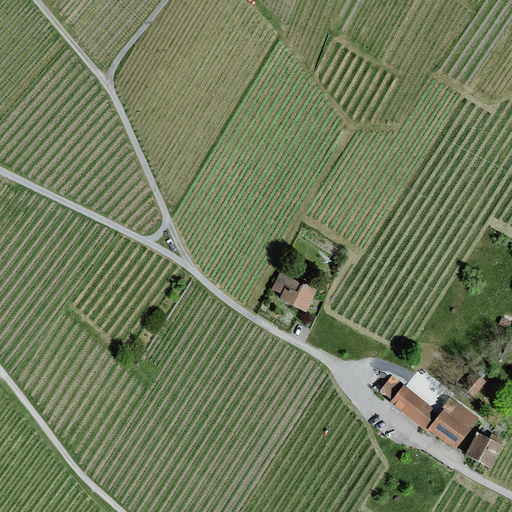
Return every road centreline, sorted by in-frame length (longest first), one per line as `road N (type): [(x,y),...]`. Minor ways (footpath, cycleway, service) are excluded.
road 1 (track): [(0,168),(144,241),(336,365),(423,444),(511,498)]
road 2 (track): [(35,0),(109,90),(193,273)]
road 3 (track): [(0,369),(121,511)]
